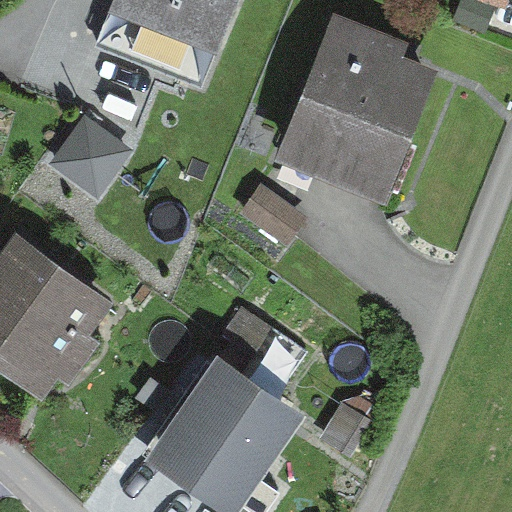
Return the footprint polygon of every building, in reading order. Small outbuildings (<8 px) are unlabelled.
[(228,0),(123,0),(119,11),(213,44),(228,0)] [(395,47),(337,25),(287,157),(380,192),(424,78),(388,64),(395,47)] [(85,115),(50,164),(99,199),(134,150),(85,115)] [(307,225),(262,193),(243,220),(288,251),(307,225)] [(101,304),(21,246),(0,274),(0,357),(40,387),(101,304)] [(251,325),(227,359),(262,383),(286,348),(251,325)] [(291,421),(219,371),(159,456),(231,506),(291,421)]
